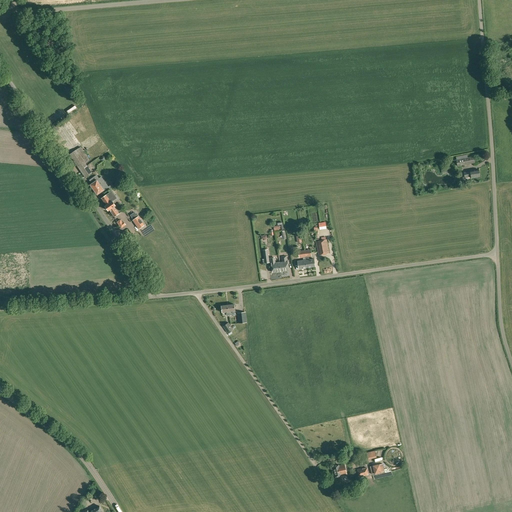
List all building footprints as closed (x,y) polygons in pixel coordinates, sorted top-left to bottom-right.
[(23,30),(19,23),(0,24),(0,32),(19,30),(29,44),(32,42),(24,29),(23,30)] [(73,141),(77,145),(84,137),(81,134),(73,141)] [(90,170),(85,163),(90,160),(80,147),(69,155),(85,178),(94,171),(92,169),(90,170)] [(457,166),(475,163),(474,156),(456,160),(457,166)] [(480,177),(479,169),(470,171),(464,172),(465,178),(471,176),(471,178),(480,177)] [(99,178),(97,175),(89,180),(92,184),(90,185),(97,195),(104,190),(108,187),(110,189),(114,186),(112,184),(109,186),(101,176),(99,178)] [(108,211),(110,210),(114,217),(119,213),(114,207),(116,206),(112,201),(113,200),(109,193),(102,198),(106,205),(105,206),(108,211)] [(130,215),(133,220),(139,229),(145,225),(138,216),(135,212),(130,215)] [(122,222),(121,219),(117,222),(121,228),(126,225),(124,221),(122,222)] [(326,240),(325,236),(321,237),(322,240),(319,241),(319,239),(316,239),(316,241),(318,255),(329,254),(327,239),(326,240)] [(280,262),(281,271),(289,270),(288,261),(287,261),(286,256),(282,257),(282,262),(280,262)] [(281,271),(280,262),(276,263),(275,257),(271,258),(271,263),(273,272),(281,271)] [(307,268),(315,266),(314,259),(306,260),(307,268)] [(299,269),(307,268),(306,260),(298,261),(299,269)] [(238,313),(239,324),(247,323),(246,313),(238,313)] [(228,333),(233,329),(229,323),(223,326),(228,333)] [(373,466),(370,466),(372,474),(375,474),(382,472),(385,471),(383,463),(380,464),(373,465),(373,466)] [(347,474),(344,464),(339,466),(339,465),(333,466),(336,477),(341,476),(347,474)] [(359,477),(368,475),(367,467),(358,469),(359,477)]
